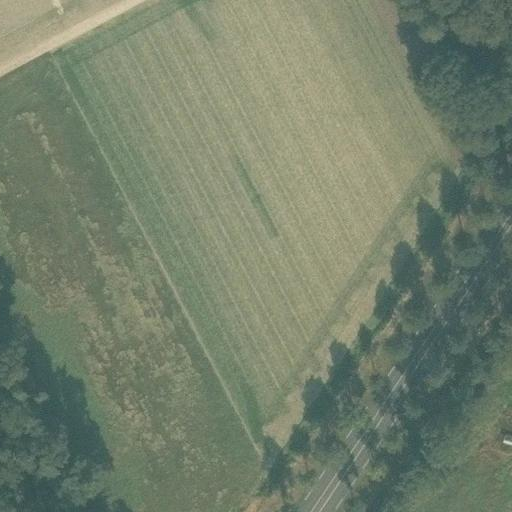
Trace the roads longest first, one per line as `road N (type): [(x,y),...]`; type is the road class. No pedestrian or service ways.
road 1 (primary): [(315,511),(511,218)]
road 2 (track): [(0,75),(144,0)]
